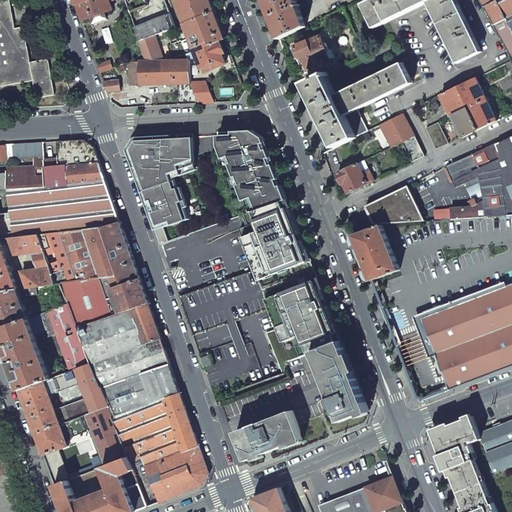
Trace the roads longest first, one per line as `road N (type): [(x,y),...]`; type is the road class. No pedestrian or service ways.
road 1 (residential): [(232,490),(102,120)]
road 2 (tertiary): [(279,109),(398,427)]
road 3 (residential): [(398,427),(232,490)]
road 4 (residential): [(279,109),(102,120)]
road 5 (residential): [(50,511),(1,381)]
road 6 (residential): [(102,120),(60,0)]
road 7 (residential): [(511,384),(398,427)]
